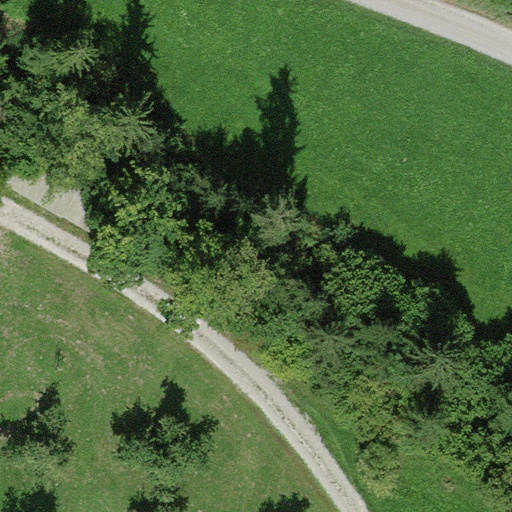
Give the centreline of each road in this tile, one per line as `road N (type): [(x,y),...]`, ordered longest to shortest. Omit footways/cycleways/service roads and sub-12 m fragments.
road 1 (track): [(0,211),(174,308),(299,420),(351,511)]
road 2 (track): [(389,0),(511,47)]
